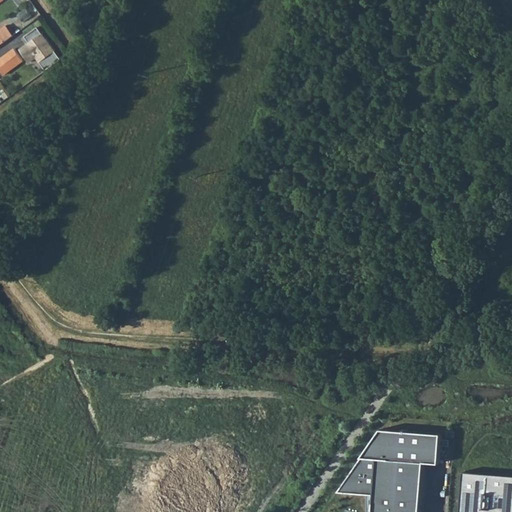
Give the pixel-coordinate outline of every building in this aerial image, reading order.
[(0,28),(0,43),(11,36),(3,27),(0,28)] [(22,45),(13,51),(21,61),(29,55),(22,45)] [(13,51),(12,49),(0,57),(0,74),(0,76),(21,61),(13,51)] [(383,431),(339,490),(377,495),(375,511),(422,511),(427,460),(437,461),(441,462),(443,434),(383,431)] [(459,511),(511,511),(511,474),(463,470),(459,511)]
